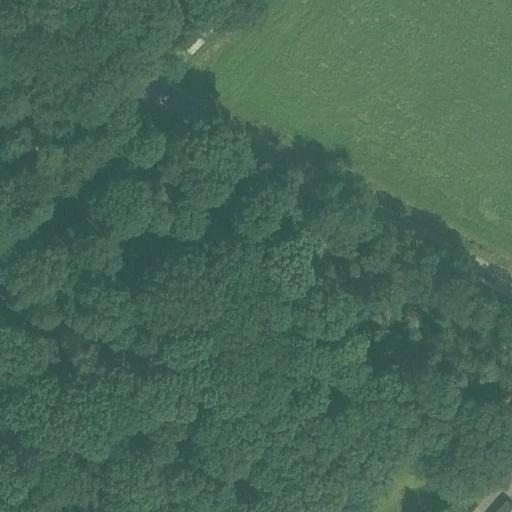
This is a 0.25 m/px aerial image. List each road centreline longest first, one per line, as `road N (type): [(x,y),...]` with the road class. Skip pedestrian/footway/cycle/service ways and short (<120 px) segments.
road 1 (unclassified): [(511,296),(153,100)]
road 2 (unclassified): [(0,261),(153,100)]
road 3 (unclassified): [(153,100),(38,0)]
road 4 (unknown): [(153,100),(247,0)]
